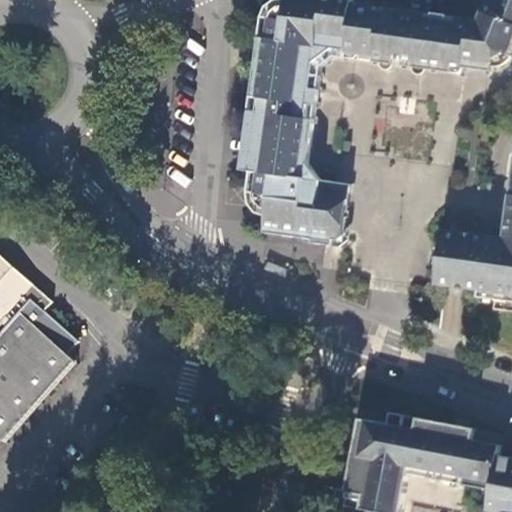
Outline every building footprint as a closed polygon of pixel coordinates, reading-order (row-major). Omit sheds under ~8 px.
[(341,116),(350,57),(355,5),(355,0),(289,0),(290,0),(282,0),(277,2),(270,8),(267,15),(265,25),(260,64),(254,104),(251,131),(249,143),(257,144),(255,165),(260,166),(254,208),(270,210),(267,234),(343,245),(352,185),(331,182),(341,116)] [(350,57),(428,69),(465,75),(468,67),(496,68),(497,60),(508,54),(511,56),(511,0),(489,0),(481,21),(460,20),(460,18),(456,17),(435,13),(434,16),(355,5),(350,57)] [(511,194),(511,118),(495,131),(487,191),(511,194)] [(511,238),(508,238),(481,235),(447,230),(446,236),(441,265),(439,285),(480,290),(480,298),(497,301),(496,308),(511,310),(511,238)] [(0,438),(5,443),(76,363),(69,356),(81,343),(46,313),(54,303),(0,254),(0,438)] [(439,437),(500,449),(502,439),(441,426),(411,420),(408,432),(439,437)] [(410,476),(491,493),(498,459),(500,449),(439,437),(408,432),(358,422),(344,496),(342,509),(355,511),(402,511),(405,504),(410,476)] [(511,511),(511,461),(498,459),(491,493),(486,511),(511,511)]
